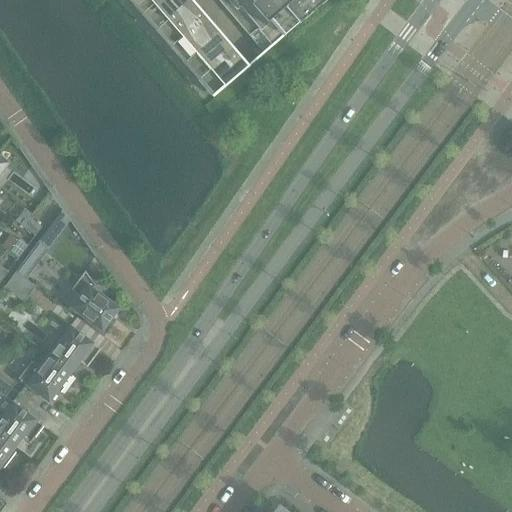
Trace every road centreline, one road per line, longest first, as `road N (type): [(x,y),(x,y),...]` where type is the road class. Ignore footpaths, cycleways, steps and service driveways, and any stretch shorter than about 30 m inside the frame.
road 1 (tertiary): [(87,511),(474,0)]
road 2 (tertiary): [(431,0),(63,511)]
road 3 (residential): [(32,511),(149,356),(159,330),(0,95)]
road 4 (residential): [(271,458),(406,277),(448,236),(511,193)]
